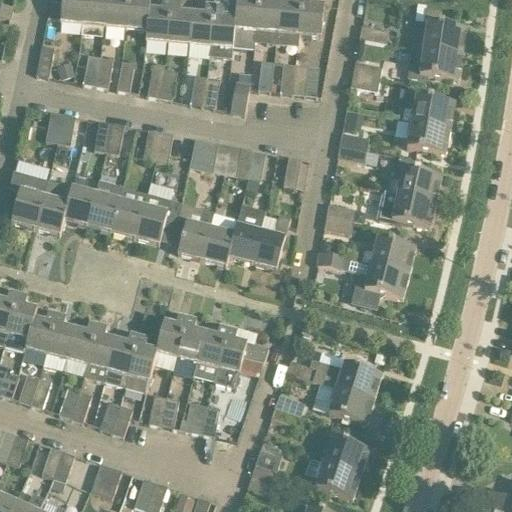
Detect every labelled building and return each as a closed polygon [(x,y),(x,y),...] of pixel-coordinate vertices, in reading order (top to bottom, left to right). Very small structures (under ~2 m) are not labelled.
[(51,6),(48,23),(60,25),(60,29),(82,31),(85,0),(62,0),(62,7),(51,6)] [(103,41),(104,33),(107,1),(98,0),(85,0),(82,31),(81,39),(103,41)] [(118,0),(118,2),(107,1),(104,33),(126,35),(128,0),(118,0)] [(137,0),(128,0),(126,35),(146,37),(148,15),(149,15),(150,5),(137,4),(137,0)] [(235,23),(234,35),(233,53),(253,55),(254,48),(255,37),(258,0),(249,0),(249,4),(236,3),(235,23)] [(258,0),(255,37),(254,48),(275,50),(279,7),(268,6),(268,0),(258,0)] [(293,0),(293,8),(279,7),(275,50),(297,52),(298,41),(302,0),(293,0)] [(312,0),(311,0),(302,0),(298,41),(321,43),(324,11),(311,10),(312,0)] [(161,16),(149,15),(148,15),(146,37),(145,47),(168,49),(172,7),(162,6),(161,16)] [(168,49),(189,51),(192,19),(180,18),(181,8),(172,7),(168,49)] [(0,9),(0,23),(11,26),(13,13),(0,9)] [(189,51),(211,53),(215,11),(205,10),(204,20),(192,19),(189,51)] [(232,55),(233,53),(234,35),(235,23),(223,22),(224,12),(215,11),(211,53),(232,55)] [(415,37),(413,53),(465,61),(465,60),(462,60),(466,34),(438,30),(440,16),(426,14),(423,29),(426,30),(425,38),(415,37)] [(0,38),(6,40),(8,30),(0,28),(0,38)] [(386,50),(388,37),(362,32),(359,45),(386,50)] [(49,84),(54,55),(41,53),(35,81),(49,84)] [(413,53),(411,53),(407,83),(427,86),(428,82),(458,87),(462,61),(465,61),(413,53)] [(88,61),(83,90),(95,92),(101,64),(88,61)] [(210,72),(226,73),(227,62),(210,61),(210,72)] [(95,92),(107,95),(113,66),(101,64),(95,92)] [(116,96),(129,99),(134,70),(122,68),(116,96)] [(258,96),(270,98),(274,69),(261,68),(258,96)] [(379,86),(382,73),(355,68),(352,81),(379,86)] [(61,84),(74,80),(70,69),(57,72),(61,84)] [(292,100),(295,72),(283,70),(280,99),(292,100)] [(295,72),(292,100),(316,103),(319,74),(295,72)] [(152,74),(147,102),(159,104),(164,76),(152,74)] [(159,104),(171,107),(177,78),(164,76),(159,104)] [(239,79),(238,90),(249,92),(250,80),(239,79)] [(350,93),(377,98),(379,86),(352,81),(350,93)] [(202,112),(207,84),(195,82),(190,110),(202,112)] [(202,112),(214,115),(220,86),(207,84),(202,112)] [(244,120),(249,92),(238,90),(235,89),(229,117),(244,120)] [(425,99),(401,95),(400,96),(402,96),(399,113),(416,116),(414,128),(408,127),(450,135),(455,108),(425,103),(425,99)] [(345,117),(342,137),(358,140),(361,121),(345,117)] [(58,149),(63,121),(50,118),(45,147),(58,149)] [(63,121),(58,149),(70,152),(75,123),(63,121)] [(94,156),(106,158),(111,130),(99,127),(94,156)] [(450,135),(408,127),(408,128),(413,129),(411,141),(409,140),(406,154),(445,161),(450,135)] [(119,161),(124,132),(111,130),(106,158),(119,161)] [(142,165),(155,168),(160,139),(148,137),(142,165)] [(160,139),(155,168),(167,170),(173,141),(160,139)] [(369,145),(341,139),(339,151),(367,157),(369,145)] [(190,173),(224,180),(229,152),(196,145),(190,173)] [(367,157),(339,151),(337,164),(364,169),(367,157)] [(229,152),(224,180),(247,185),(253,156),(229,152)] [(260,188),(266,159),(253,156),(247,185),(260,188)] [(301,165),(288,163),(283,192),(296,194),(301,165)] [(13,176),(44,184),(47,173),(16,165),(13,176)] [(396,200),(435,209),(441,182),(402,174),(396,200)] [(20,195),(10,228),(36,235),(44,201),(49,186),(15,177),(11,193),(20,195)] [(59,241),(63,226),(71,192),(49,186),(44,201),(36,235),(59,241)] [(99,187),(96,199),(87,232),(111,239),(123,194),(99,187)] [(63,226),(87,232),(96,199),(71,192),(63,226)] [(147,200),(123,194),(111,239),(136,245),(147,200)] [(378,226),(392,229),(392,226),(430,234),(435,209),(396,200),(384,198),(378,226)] [(181,209),(147,200),(136,245),(158,251),(166,224),(176,226),(181,210),(181,209)] [(177,260),(202,267),(211,233),(214,219),(181,210),(176,226),(185,228),(177,260)] [(356,215),(329,210),(326,223),(353,228),(356,215)] [(356,217),(354,227),(364,229),(366,218),(356,217)] [(274,240),(261,236),(252,270),(276,276),(285,243),(290,224),(279,221),(274,240)] [(324,235),(351,240),(353,228),(326,223),(324,235)] [(236,230),(234,239),(228,263),(252,270),(261,236),(236,230)] [(225,273),(228,263),(234,239),(211,233),(202,267),(225,273)] [(415,254),(377,244),(370,269),(409,279),(415,254)] [(333,261),(335,253),(331,248),(323,246),(321,259),(333,261)] [(319,259),(317,272),(344,277),(346,264),(319,259)] [(352,307),(377,313),(380,300),(402,306),(409,279),(370,269),(365,290),(356,287),(352,307)] [(0,351),(4,353),(19,299),(9,297),(7,306),(0,304),(0,351)] [(27,302),(19,299),(4,353),(24,358),(25,355),(26,356),(35,324),(37,315),(25,311),(27,302)] [(45,327),(35,324),(26,356),(46,361),(56,320),(47,317),(45,327)] [(66,322),(56,320),(46,361),(67,366),(75,335),(63,332),(66,322)] [(156,357),(157,360),(177,365),(188,324),(179,321),(176,331),(164,328),(156,357)] [(177,365),(196,370),(198,370),(206,339),(194,336),(197,326),(188,324),(177,365)] [(85,338),(75,335),(67,366),(86,372),(97,330),(88,328),(85,338)] [(86,372),(83,383),(105,389),(115,346),(104,343),(106,333),(97,330),(86,372)] [(214,388),(228,334),(219,332),(216,342),(206,339),(198,370),(196,370),(193,383),(214,388)] [(237,337),(228,334),(214,388),(213,390),(234,395),(239,378),(257,383),(266,355),(234,346),(237,337)] [(307,349),(310,339),(303,337),(300,347),(307,349)] [(127,349),(115,346),(105,389),(125,394),(139,342),(129,339),(127,349)] [(139,342),(125,394),(145,400),(157,360),(156,357),(145,354),(147,344),(139,342)] [(383,369),(385,361),(376,358),(374,366),(383,369)] [(310,368),(309,373),(291,366),(286,379),(313,388),(313,387),(335,394),(374,406),(381,381),(343,369),(341,377),(317,370),(310,368)] [(12,374),(0,370),(0,400),(11,405),(19,382),(10,379),(12,374)] [(40,384),(28,380),(18,407),(30,411),(40,384)] [(52,388),(40,384),(30,411),(42,415),(52,388)] [(68,393),(58,421),(71,425),(81,398),(68,393)] [(328,420),(366,432),(374,406),(335,394),(328,420)] [(92,402),(81,398),(71,425),(82,429),(92,402)] [(167,404),(154,401),(148,430),(161,432),(167,404)] [(301,422),(305,410),(279,401),(275,413),(301,422)] [(179,406),(167,404),(161,432),(173,435),(179,406)] [(120,412),(109,407),(99,435),(111,439),(120,412)] [(190,408),(186,426),(184,437),(202,441),(208,412),(190,408)] [(132,416),(120,412),(111,439),(123,443),(127,432),(129,426),(132,416)] [(220,415),(208,412),(202,441),(214,443),(220,415)] [(297,434),(301,422),(275,413),(271,425),(297,434)] [(3,437),(0,446),(0,466),(6,468),(15,441),(3,437)] [(15,441),(6,468),(19,473),(28,446),(15,441)] [(323,468),(361,480),(369,455),(331,443),(323,468)] [(54,485),(64,458),(51,453),(41,481),(54,485)] [(255,470),(277,478),(281,464),(260,457),(255,470)] [(54,485),(65,489),(75,462),(64,458),(54,485)] [(314,493),(352,506),(361,480),(323,468),(314,493)] [(100,470),(90,498),(112,505),(121,478),(100,470)] [(281,479),(277,478),(255,470),(251,482),(277,491),(281,479)] [(273,503),(277,491),(251,482),(247,494),(273,503)] [(134,511),(148,511),(157,489),(144,485),(134,511)] [(157,489),(148,511),(161,511),(168,493),(157,489)] [(485,511),(511,511),(511,503),(489,496),(484,511),(485,511)] [(0,511),(15,511),(18,507),(0,499),(0,511)] [(32,499),(27,511),(18,507),(15,511),(41,511),(45,505),(32,499)] [(193,511),(195,506),(179,500),(175,511),(193,511)]
